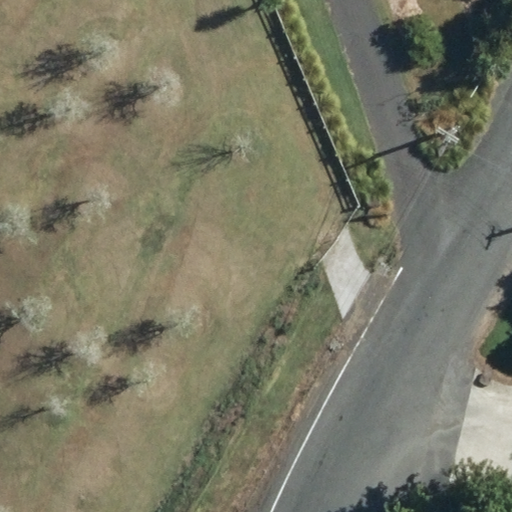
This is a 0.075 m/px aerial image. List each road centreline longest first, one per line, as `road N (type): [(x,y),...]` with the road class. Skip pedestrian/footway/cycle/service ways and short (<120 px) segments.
road 1 (residential): [(511,143),(341,511)]
road 2 (unknown): [(445,288),(354,0)]
road 3 (unknown): [(354,483),(511,420)]
